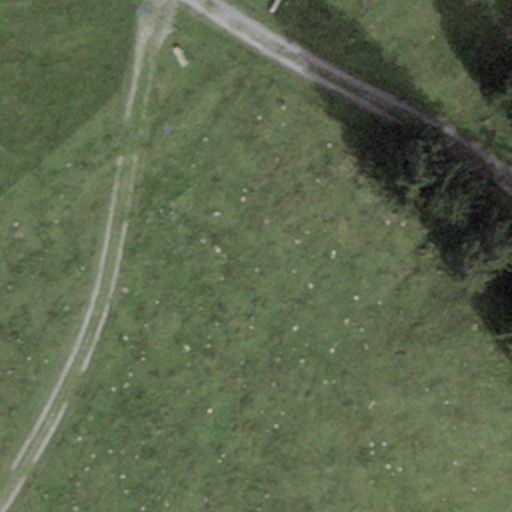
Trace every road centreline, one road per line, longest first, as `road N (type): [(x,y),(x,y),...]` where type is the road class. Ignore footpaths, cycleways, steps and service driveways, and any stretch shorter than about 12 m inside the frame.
road 1 (track): [(0,505),(99,310),(169,0)]
road 2 (track): [(198,0),(511,187)]
